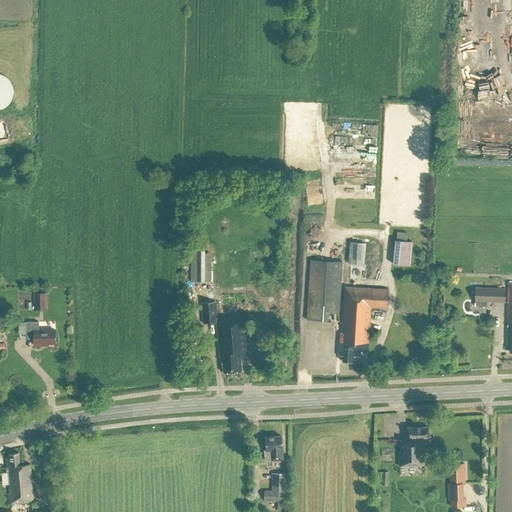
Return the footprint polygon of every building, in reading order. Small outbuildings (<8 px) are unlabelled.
[(0,108),(2,108),(7,105),(11,101),(13,96),(14,91),(13,85),(11,80),(7,76),(2,73),(0,72),(0,108)] [(409,265),(412,241),(395,240),(393,264),(409,265)] [(363,264),(365,243),(351,242),(349,262),(363,264)] [(190,247),(191,281),(205,281),(205,247),(190,247)] [(338,321),(340,302),(344,302),(340,359),(343,359),(343,361),(353,362),(354,350),(368,351),(371,307),(387,308),(388,290),(345,287),(344,296),(340,296),(342,262),(311,259),(307,319),(338,321)] [(475,287),(474,301),(474,306),(487,307),(487,301),(505,302),(506,288),(475,287)] [(47,309),(47,293),(34,293),(35,310),(47,309)] [(249,356),(245,315),(217,317),(216,300),(201,302),(202,322),(217,321),(220,360),(222,360),(223,370),(242,369),(241,357),(249,356)] [(43,345),(43,344),(55,344),(55,329),(39,330),(39,321),(25,321),(26,338),(34,338),(34,345),(43,345)] [(398,438),(399,464),(425,463),(424,438),(429,438),(428,425),(407,426),(407,438),(398,438)] [(284,459),(281,435),(265,436),(266,449),(264,449),(265,460),(271,460),(284,459)] [(5,467),(5,472),(8,472),(11,502),(34,500),(30,462),(20,463),(19,452),(10,453),(10,456),(5,457),(7,467),(5,467)] [(448,500),(451,500),(451,507),(466,506),(466,498),(464,498),(464,483),(465,483),(465,464),(450,464),(450,483),(448,483),(448,500)] [(264,499),(286,499),(286,472),(273,472),(272,489),(264,489),(264,499)]
